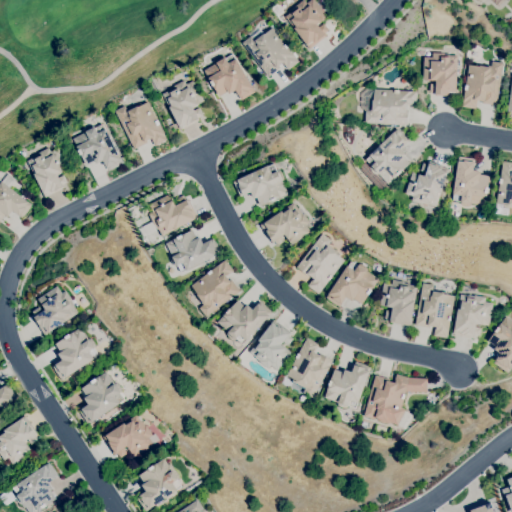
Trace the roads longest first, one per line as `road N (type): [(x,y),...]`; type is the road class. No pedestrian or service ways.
road 1 (residential): [(120,511),(11,342),(6,297),(17,257),(50,224),(291,94),(361,38),(393,0)]
road 2 (residential): [(197,150),(239,238),(284,293),(346,334),(443,359),(460,371)]
road 3 (residential): [(407,511),(511,433)]
